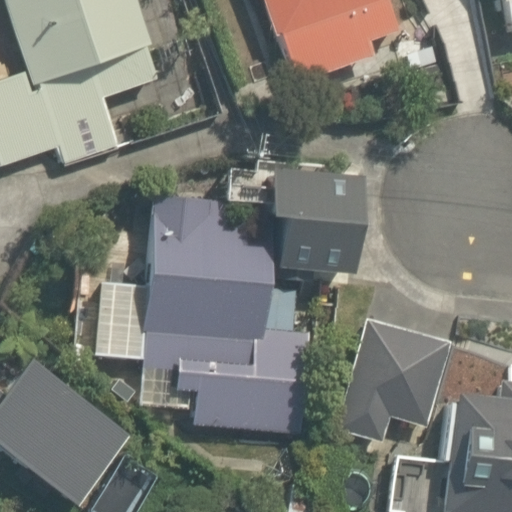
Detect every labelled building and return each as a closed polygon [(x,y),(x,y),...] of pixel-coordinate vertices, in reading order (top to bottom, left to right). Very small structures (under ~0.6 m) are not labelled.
[(0,0),(0,162),(37,147),(50,180),(113,155),(91,98),(147,76),(116,0),(0,0)] [(234,0),(249,36),(259,32),(281,87),(356,57),(351,45),(395,28),(384,0),(234,0)] [(511,0),(479,0),(489,34),(511,28),(511,0)] [(340,166),(278,167),(278,211),(340,211),(340,166)] [(267,289),(243,287),(248,209),(121,202),(113,339),(138,340),(136,386),(172,389),(169,437),(282,443),(288,327),(264,326),(267,289)] [(372,421),(407,431),(433,348),(350,322),(316,430),(364,445),(372,421)] [(511,511),(511,381),(435,378),(427,511),(511,511)]
